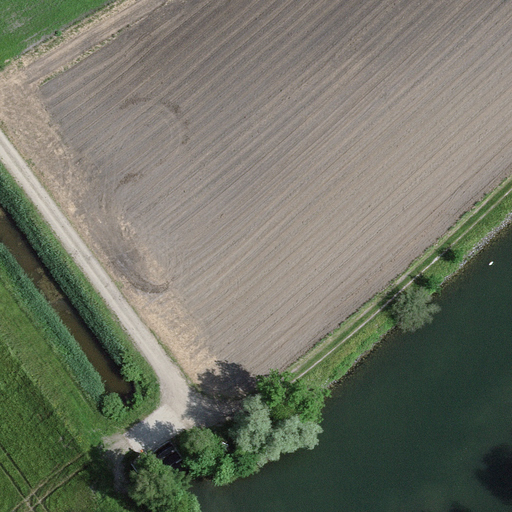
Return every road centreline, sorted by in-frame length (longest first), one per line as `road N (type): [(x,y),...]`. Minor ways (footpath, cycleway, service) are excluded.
road 1 (track): [(511,179),(302,377),(241,413),(214,417),(186,402),(130,445)]
road 2 (track): [(186,402),(0,139)]
